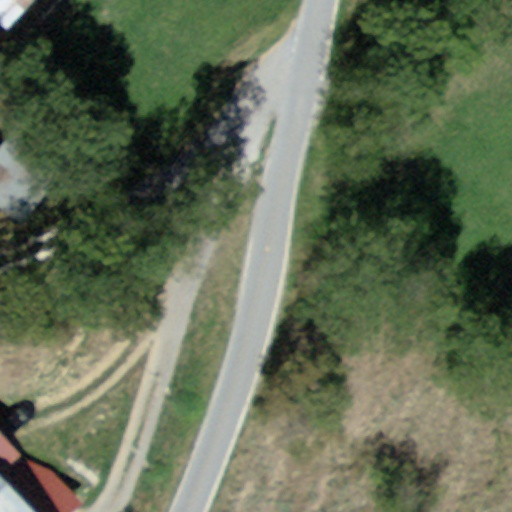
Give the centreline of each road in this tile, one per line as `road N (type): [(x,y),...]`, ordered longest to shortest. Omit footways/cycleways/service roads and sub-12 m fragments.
road 1 (residential): [(310,0),(210,423),(175,511)]
road 2 (track): [(294,69),(147,199),(64,245),(0,268)]
